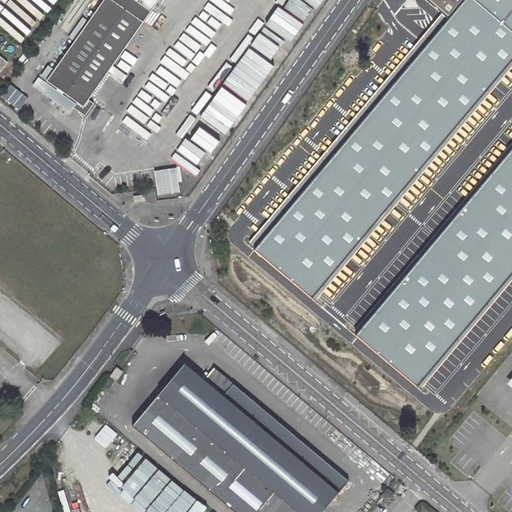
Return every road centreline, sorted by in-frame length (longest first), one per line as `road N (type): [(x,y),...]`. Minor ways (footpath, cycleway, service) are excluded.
road 1 (tertiary): [(165,263),(461,511)]
road 2 (secondary): [(165,263),(350,0)]
road 3 (secondary): [(0,463),(68,391),(165,263)]
road 4 (unclassified): [(165,263),(0,123)]
road 5 (unknown): [(51,410),(136,511)]
